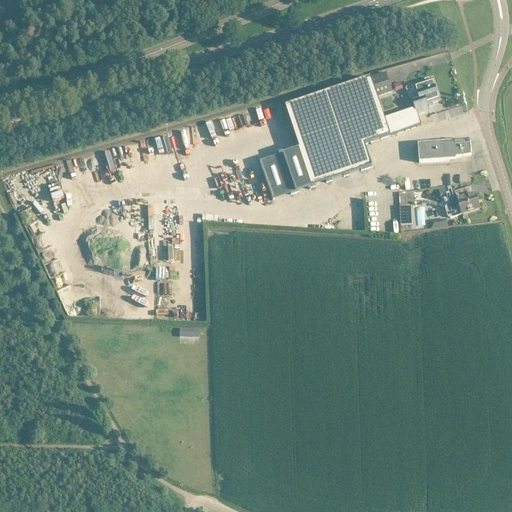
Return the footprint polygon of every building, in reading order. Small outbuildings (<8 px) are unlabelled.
[(386,74),(371,79),(377,98),(392,93),(386,74)] [(371,79),(285,108),(298,147),(311,188),(371,168),(364,146),(421,126),(418,116),(415,109),(384,119),(377,98),(371,79)] [(408,87),(406,90),(409,98),(412,99),(412,100),(415,109),(418,116),(429,112),(428,108),(433,107),(432,104),(439,102),(432,81),(430,81),(428,80),(425,81),(425,83),(415,87),(411,85),(408,87)] [(470,142),(463,143),(458,143),(458,141),(436,143),(436,144),(418,146),(418,147),(419,147),(420,163),(460,161),(471,159),(470,142)] [(311,189),(298,151),(259,164),(271,202),(311,189)] [(14,191),(22,189),(20,181),(12,183),(14,191)] [(479,210),(475,195),(470,197),(467,189),(453,194),(451,188),(438,190),(441,197),(449,195),(452,204),(447,206),(445,209),(448,218),(451,219),(479,210)] [(412,208),(401,208),(401,227),(413,227),(412,208)] [(29,213),(17,221),(25,234),(37,226),(29,213)] [(448,228),(447,221),(431,223),(432,230),(448,228)] [(177,281),(177,268),(167,268),(168,281),(177,281)]
